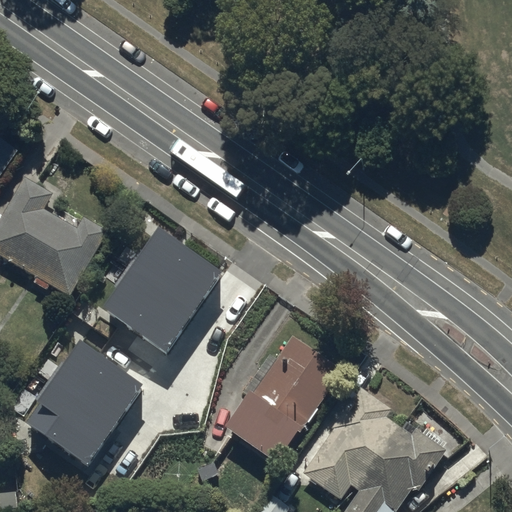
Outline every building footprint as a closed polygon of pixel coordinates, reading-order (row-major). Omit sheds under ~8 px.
[(0,178),(19,151),(0,138),(0,178)] [(54,194),(26,178),(0,222),(0,256),(71,297),(108,232),(84,218),(78,228),(45,210),(54,194)] [(221,338),(112,310),(91,389),(158,407),(157,411),(173,415),(174,410),(200,417),(221,338)] [(342,372),(291,337),(251,395),(249,393),(224,429),(274,464),(297,432),(299,434),(342,372)] [(391,411),(359,388),(332,426),(332,431),(302,474),(340,500),(350,486),(357,491),(343,511),(395,511),(412,490),(417,493),(448,448),(416,425),(410,435),(386,418),(391,411)] [(75,425),(33,415),(21,465),(63,476),(75,425)] [(288,511),(290,510),(270,495),(257,511),(288,511)]
